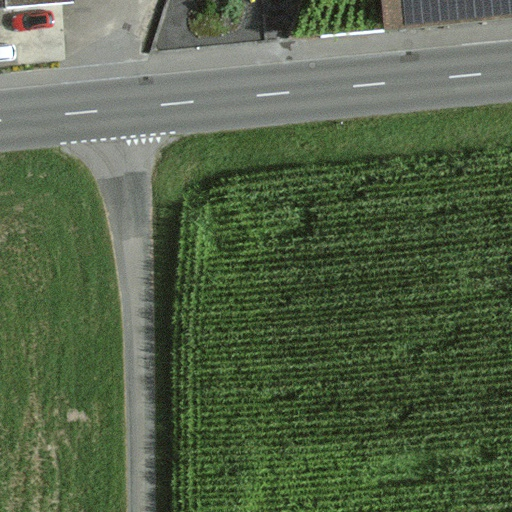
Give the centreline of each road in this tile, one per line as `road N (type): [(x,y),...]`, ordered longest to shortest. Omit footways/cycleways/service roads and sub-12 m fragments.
road 1 (unclassified): [(142,511),(123,108)]
road 2 (secondary): [(511,71),(123,108)]
road 3 (secondary): [(123,108),(0,120)]
